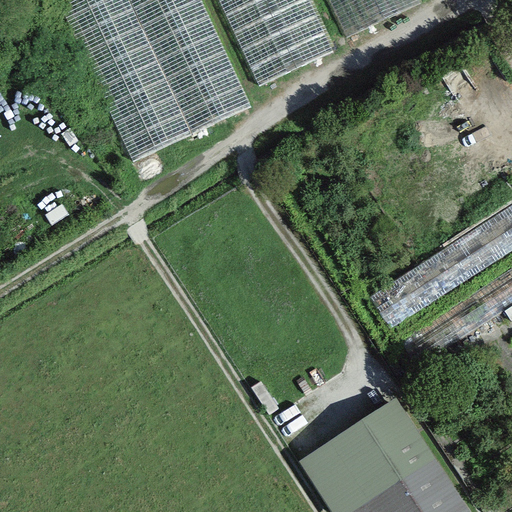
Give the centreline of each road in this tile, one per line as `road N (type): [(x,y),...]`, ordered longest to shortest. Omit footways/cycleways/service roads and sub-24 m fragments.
road 1 (track): [(240,142),(266,206),(472,511)]
road 2 (track): [(128,210),(318,511)]
